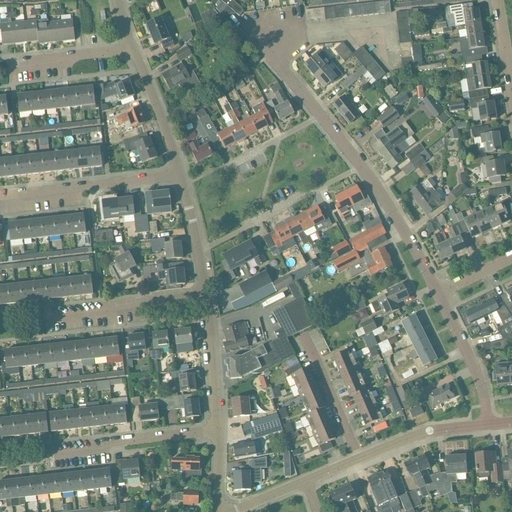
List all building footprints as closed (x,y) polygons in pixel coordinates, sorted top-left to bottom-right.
[(242,8),(232,0),(221,0),(240,17),(244,11),(242,8)] [(469,5),(449,8),(451,15),(454,15),(455,27),(458,27),(458,26),(481,23),(479,10),(470,12),(469,5)] [(6,9),(0,9),(0,14),(7,13),(7,19),(12,19),(11,13),(11,8),(6,8),(6,9)] [(37,24),(38,41),(38,44),(51,42),(49,23),(48,20),(37,21),(37,24)] [(73,20),(60,21),(63,41),(75,40),(73,20)] [(166,33),(161,20),(148,25),(148,26),(147,27),(149,33),(151,32),(156,45),(161,43),(163,51),(175,46),(169,32),(166,33)] [(26,42),(38,41),(37,24),(37,21),(24,22),(26,42)] [(49,23),(51,42),(63,41),(60,21),(49,23)] [(12,24),(14,43),(26,42),(24,22),(12,24)] [(483,35),(481,23),(458,26),(458,27),(459,31),(466,30),(468,38),(483,35)] [(2,45),(14,43),(12,24),(0,25),(2,45)] [(462,60),(463,59),(477,57),(476,50),(485,48),(483,35),(468,38),(459,39),(462,60)] [(231,50),(226,41),(218,46),(223,54),(231,50)] [(339,57),(348,49),(343,43),(334,51),(339,57)] [(192,55),(188,47),(176,53),(181,62),(192,55)] [(353,55),(348,49),(339,57),(344,63),(351,57),(352,59),(354,57),(356,60),(366,52),(362,47),(353,55)] [(315,78),(327,67),(321,60),(326,56),(321,50),(309,60),(311,62),(305,67),(315,78)] [(374,61),(366,52),(356,60),(357,61),(357,60),(362,66),(365,69),(374,61)] [(480,57),(477,57),(463,59),(466,79),(474,78),(489,76),(487,63),(481,64),(480,57)] [(368,73),(378,65),(374,61),(365,69),(368,73)] [(442,63),(418,67),(419,72),(442,68),(442,63)] [(413,64),(401,65),(402,72),(414,70),(413,64)] [(188,75),(182,65),(162,76),(170,91),(179,86),(180,87),(181,88),(183,88),(188,85),(192,93),(202,88),(193,72),(188,75)] [(372,78),(382,70),(378,65),(368,73),(372,78)] [(362,66),(340,85),(345,91),(347,93),(350,90),(348,88),(354,83),(363,76),(371,85),(375,81),(372,78),(368,73),(365,69),(362,66)] [(333,74),(327,67),(315,78),(325,89),(334,81),(336,83),(343,76),(338,70),(333,74)] [(382,70),(372,78),(375,81),(376,83),(386,75),(382,70)] [(491,89),(489,76),(474,78),(466,79),(469,99),(488,96),(487,89),(491,89)] [(107,86),(100,87),(101,100),(118,94),(121,101),(135,96),(129,82),(116,87),(115,83),(107,86)] [(398,95),(390,84),(384,89),(391,99),(398,95)] [(93,87),(80,89),(82,107),(95,106),(93,87)] [(82,107),(80,89),(68,90),(70,108),(82,107)] [(70,108),(68,90),(55,92),(57,110),(70,108)] [(288,103),(285,98),(282,91),(274,95),(280,107),(274,111),(280,121),(281,120),(283,121),(286,120),(287,118),(294,114),(289,103),(288,103)] [(57,110),(55,92),(43,93),(45,111),(57,110)] [(45,111),(43,93),(30,95),(32,113),(45,111)] [(405,93),(395,99),(398,105),(408,99),(405,93)] [(32,113),(30,95),(17,96),(19,114),(32,113)] [(431,95),(422,101),(435,118),(443,111),(431,95)] [(489,104),(488,96),(469,99),(448,103),(450,113),(465,111),(465,108),(471,107),(471,110),(479,108),(481,122),(496,119),(494,103),(489,104)] [(0,98),(0,116),(8,115),(6,97),(0,98)] [(360,116),(345,97),(334,106),(349,125),(360,116)] [(236,102),(230,105),(229,105),(236,119),(237,119),(241,117),(237,109),(239,108),(236,102)] [(256,116),(250,119),(257,133),(268,127),(268,126),(274,123),(263,103),(252,108),(256,116)] [(229,105),(230,105),(229,104),(223,107),(227,114),(229,113),(233,120),(232,121),(235,127),(228,130),(236,144),(237,143),(237,144),(238,144),(239,144),(241,143),(242,142),(242,141),(246,138),(239,124),(240,124),(237,119),(236,119),(229,105)] [(145,124),(139,108),(126,113),(127,115),(116,119),(119,125),(129,121),(132,129),(145,124)] [(399,117),(392,109),(377,120),(384,129),(399,117)] [(197,117),(208,137),(212,143),(219,139),(225,150),(236,144),(228,130),(218,135),(216,131),(208,117),(204,110),(196,114),(198,117),(197,117)] [(450,118),(445,112),(437,119),(443,125),(450,118)] [(196,129),(194,130),(197,138),(201,136),(203,140),(208,137),(197,117),(192,120),(194,124),(196,129)] [(250,119),(240,124),(239,124),(246,138),(257,133),(250,119)] [(457,126),(458,129),(467,128),(466,123),(461,123),(460,121),(456,122),(457,126)] [(405,123),(387,136),(382,129),(374,135),(379,142),(373,147),(383,159),(405,141),(414,135),(405,123)] [(17,135),(31,133),(31,128),(22,129),(21,125),(16,126),(17,135)] [(458,129),(457,126),(445,135),(449,142),(451,141),(459,139),(458,129)] [(489,136),(488,129),(488,128),(472,130),(473,139),(481,138),(482,145),(483,145),(486,144),(487,154),(488,154),(493,153),(494,154),(496,154),(496,153),(502,152),(500,141),(499,134),(489,136)] [(197,138),(194,130),(184,133),(188,142),(197,138)] [(157,159),(150,139),(139,143),(137,137),(123,143),(127,155),(138,151),(142,164),(157,159)] [(212,143),(208,137),(203,140),(197,143),(196,142),(189,146),(193,153),(192,153),(197,164),(213,156),(211,152),(215,150),(212,143)] [(405,141),(383,159),(392,170),(403,162),(398,156),(410,147),(405,141)] [(411,162),(426,151),(420,144),(405,155),(411,162)] [(101,149),(88,150),(90,169),(103,167),(101,149)] [(90,169),(88,150),(75,152),(77,170),(90,169)] [(431,158),(426,151),(411,162),(417,170),(426,163),(425,162),(431,158)] [(63,153),(65,171),(77,170),(75,152),(63,153)] [(52,173),(65,171),(63,153),(50,155),(52,173)] [(39,174),(52,173),(50,155),(37,156),(39,174)] [(37,156),(25,157),(27,175),(39,174),(37,156)] [(14,177),(27,175),(25,157),(12,159),(14,177)] [(0,162),(2,178),(14,177),(12,159),(0,160),(0,162)] [(482,159),(468,161),(469,167),(483,165),(482,159)] [(505,177),(503,162),(486,164),(489,185),(501,183),(500,177),(505,177)] [(424,177),(430,173),(424,166),(419,170),(424,177)] [(418,204),(435,191),(432,188),(436,185),(431,178),(427,181),(426,181),(410,194),(418,204)] [(468,189),(462,183),(451,193),(457,200),(464,194),(468,189)] [(345,190),(346,192),(346,193),(353,206),(356,213),(372,204),(365,191),(360,194),(357,187),(353,189),(351,187),(345,190)] [(448,198),(439,188),(435,191),(418,204),(426,215),(448,198)] [(468,189),(464,194),(465,196),(477,194),(476,188),(468,189)] [(507,195),(506,189),(488,191),(489,197),(491,203),(500,199),(499,196),(507,195)] [(353,206),(346,193),(345,193),(344,191),(338,193),(339,196),(335,198),(339,205),(335,207),(341,218),(342,217),(343,217),(346,222),(353,218),(348,209),(353,206)] [(153,202),(146,203),(147,216),(161,214),(161,211),(171,210),(171,213),(172,213),(171,207),(170,200),(171,200),(170,198),(169,192),(152,194),(153,202)] [(125,200),(117,200),(119,218),(134,216),(136,234),(149,232),(148,224),(147,216),(141,217),(139,195),(131,196),(132,199),(125,200)] [(119,218),(117,200),(103,202),(103,199),(95,200),(97,224),(105,223),(105,219),(119,218)] [(492,208),(501,227),(510,223),(510,221),(511,220),(511,216),(509,200),(502,203),(492,208)] [(483,212),(491,231),(501,227),(492,208),(487,210),(484,205),(481,206),(483,212)] [(318,207),(307,213),(316,232),(331,224),(325,212),(321,214),(318,207)] [(482,235),(491,231),(483,212),(478,214),(475,209),(471,211),(474,216),(482,235)] [(316,232),(307,213),(296,219),(309,243),(312,249),(317,246),(315,242),(314,243),(310,235),(316,232)] [(84,215),(71,217),(73,235),(86,233),(84,215)] [(482,235),(474,216),(458,223),(464,236),(470,233),(472,239),(482,235)] [(73,235),(71,217),(59,218),(61,236),(73,235)] [(458,223),(456,217),(451,219),(453,225),(454,228),(449,230),(454,241),(448,244),(453,255),(466,250),(460,238),(464,236),(458,223)] [(46,220),(48,237),(61,236),(59,218),(46,220)] [(291,218),(285,222),(286,224),(285,224),(292,238),(293,238),(298,235),(304,246),(309,243),(296,219),(292,221),(291,218)] [(428,234),(441,228),(437,219),(424,226),(428,234)] [(46,220),(34,221),(36,239),(48,237),(46,220)] [(23,240),(36,239),(34,221),(21,222),(23,240)] [(23,240),(21,222),(8,224),(10,242),(23,240)] [(269,234),(275,247),(276,247),(279,253),(285,250),(296,244),(293,238),(292,238),(285,224),(284,222),(277,225),(279,228),(274,230),(275,232),(269,234)] [(149,232),(150,240),(158,239),(156,224),(148,224),(149,232)] [(380,224),(366,231),(372,242),(386,234),(380,224)] [(355,251),(372,242),(366,231),(349,241),(355,251)] [(275,247),(269,234),(262,238),(269,250),(275,247)] [(441,261),(453,255),(448,244),(442,246),(437,235),(431,238),(436,249),(441,261)] [(180,243),(165,245),(165,239),(151,241),(152,254),(161,253),(161,250),(166,250),(167,261),(182,259),(180,243)] [(350,251),(346,242),(334,248),(336,253),(330,256),(332,260),(350,251)] [(128,254),(123,243),(113,244),(114,251),(120,250),(123,256),(115,260),(118,266),(112,269),(119,283),(133,276),(130,270),(136,267),(129,253),(128,254)] [(250,243),(237,250),(244,264),(255,258),(259,266),(265,263),(258,250),(255,252),(250,243)] [(371,256),(365,259),(368,266),(367,266),(372,276),(379,272),(393,266),(385,248),(371,255),(371,256)] [(234,269),(244,264),(237,250),(224,257),(228,266),(225,267),(232,280),(238,277),(234,269)] [(25,261),(38,259),(37,254),(37,251),(24,253),(24,256),(25,255),(25,261)] [(352,253),(337,261),(341,269),(359,259),(355,252),(352,253)] [(160,265),(158,266),(159,277),(159,281),(166,280),(167,291),(181,289),(180,286),(185,285),(184,270),(183,270),(183,263),(168,265),(160,265)] [(265,288),(272,284),(266,271),(238,286),(245,298),(265,288)] [(289,286),(294,284),(289,274),(272,284),(277,292),(289,286)] [(91,277),(78,279),(80,297),(93,295),(91,277)] [(80,297),(78,279),(66,280),(68,298),(80,297)] [(68,298),(66,280),(53,281),(55,299),(68,298)] [(55,299),(53,281),(41,283),(43,301),(55,299)] [(43,301),(41,283),(28,284),(30,302),(43,301)] [(30,302),(28,284),(15,286),(17,304),(30,302)] [(294,284),(289,286),(296,300),(273,313),(281,329),(274,333),(278,340),(240,358),(229,359),(230,380),(242,379),(251,374),(259,374),(295,357),(286,338),(316,324),(302,297),(294,284)] [(408,297),(402,285),(387,292),(389,296),(370,304),(375,314),(382,311),(385,316),(398,310),(395,303),(408,297)] [(5,305),(17,304),(15,286),(3,287),(5,305)] [(511,289),(506,293),(507,293),(497,298),(510,315),(511,314),(511,304),(511,289)] [(484,303),(465,313),(471,325),(490,315),(492,314),(497,325),(503,322),(504,326),(511,321),(511,317),(510,315),(497,298),(496,297),(492,299),(484,303)] [(362,301),(354,305),(358,315),(367,311),(362,301)] [(401,337),(407,334),(420,327),(414,316),(402,323),(405,328),(398,331),(401,337)] [(378,330),(378,329),(372,318),(360,324),(366,335),(372,332),(373,332),(378,330)] [(511,338),(511,321),(504,326),(500,328),(507,340),(511,338)] [(252,347),(245,323),(223,329),(227,344),(223,345),(226,355),(252,347)] [(382,327),(378,329),(378,330),(373,332),(375,337),(384,332),(382,327)] [(420,327),(407,334),(413,345),(426,339),(420,327)] [(192,343),(191,330),(175,332),(176,345),(177,344),(178,353),(177,353),(178,359),(190,358),(190,352),(186,352),(185,344),(192,343)] [(143,335),(142,336),(142,333),(135,334),(135,336),(128,337),(130,351),(125,351),(127,368),(133,368),(132,361),(139,360),(138,351),(145,350),(143,335)] [(169,348),(167,333),(153,334),(154,349),(149,350),(150,361),(163,360),(161,349),(169,348)] [(398,342),(397,339),(395,336),(387,340),(390,346),(398,342)] [(118,338),(105,340),(107,358),(120,357),(118,338)] [(431,350),(426,339),(413,345),(416,350),(409,354),(412,360),(419,356),(418,356),(431,350)] [(107,358),(105,340),(92,341),(94,359),(107,358)] [(506,340),(503,341),(491,344),(491,350),(507,349),(506,340)] [(82,361),(94,359),(92,341),(80,343),(82,361)] [(387,341),(378,346),(380,350),(382,355),(392,350),(387,341)] [(82,361),(80,343),(67,344),(69,362),(82,361)] [(67,344),(55,346),(57,364),(69,362),(67,344)] [(377,345),(368,349),(370,354),(377,351),(380,350),(378,346),(377,345)] [(55,346),(42,347),(44,365),(57,364),(55,346)] [(42,347),(30,348),(32,366),(44,365),(42,347)] [(30,348),(17,350),(19,368),(32,366),(30,348)] [(19,368),(17,350),(4,351),(6,369),(19,368)] [(418,356),(419,356),(424,367),(437,361),(431,350),(418,356)] [(336,367),(353,361),(349,351),(332,358),(336,367)] [(406,358),(391,364),(394,371),(409,366),(406,358)] [(358,371),(353,361),(336,367),(337,368),(341,378),(358,371)] [(495,365),(496,369),(496,373),(493,374),(492,375),(493,382),(492,382),(492,383),(497,383),(497,387),(510,386),(508,364),(495,365)] [(296,385),(313,378),(308,368),(302,371),(299,365),(284,372),(287,379),(292,377),(296,385)] [(188,376),(187,370),(170,373),(172,384),(180,383),(182,393),(196,391),(194,375),(188,376)] [(414,375),(412,370),(402,375),(404,380),(414,375)] [(362,380),(358,371),(341,378),(345,388),(362,380)] [(317,388),(313,378),(296,385),(300,395),(317,388)] [(366,390),(362,380),(345,388),(350,398),(352,397),(352,396),(366,390)] [(110,381),(97,382),(97,387),(96,387),(97,392),(111,390),(111,385),(110,386),(110,381)] [(72,385),(59,386),(60,391),(60,396),(66,395),(66,391),(72,390),(72,385)] [(412,398),(407,385),(396,389),(405,410),(412,407),(409,399),(412,398)] [(59,386),(45,388),(45,393),(46,396),(52,395),(52,392),(60,391),(59,386)] [(454,398),(448,386),(426,396),(432,409),(454,398)] [(321,398),(317,388),(300,395),(304,405),(321,398)] [(369,389),(366,390),(352,396),(352,397),(356,406),(373,399),(369,389)] [(19,396),(18,396),(19,401),(25,400),(24,396),(31,395),(31,390),(18,391),(19,396)] [(397,400),(393,390),(387,393),(391,403),(397,400)] [(192,401),(192,395),(161,398),(162,410),(167,409),(167,411),(186,408),(187,418),(199,417),(198,401),(192,401)] [(130,399),(132,413),(140,412),(142,422),(159,420),(157,406),(141,407),(140,398),(130,399)] [(255,398),(232,400),(234,418),(257,415),(255,398)] [(326,408),(321,398),(304,405),(308,415),(323,409),(326,408)] [(378,409),(373,399),(356,406),(361,416),(378,409)] [(397,400),(391,403),(394,411),(395,414),(399,412),(401,417),(404,416),(402,411),(397,400)] [(112,407),(115,425),(127,424),(125,406),(112,407)] [(115,425),(112,407),(100,409),(102,427),(115,425)] [(423,414),(420,408),(410,412),(413,419),(423,414)] [(102,427),(100,409),(87,410),(89,428),(102,427)] [(327,419),(323,409),(308,415),(305,416),(310,426),(327,419)] [(382,419),(378,409),(361,416),(365,426),(382,419)] [(89,428),(87,410),(75,412),(77,430),(89,428)] [(77,430),(75,412),(62,413),(64,431),(77,430)] [(52,432),(64,431),(62,413),(50,414),(52,432)] [(251,435),(251,436),(281,426),(277,414),(241,426),(245,437),(251,435)] [(34,416),(36,434),(49,433),(47,415),(34,416)] [(23,436),(36,434),(34,416),(21,418),(23,436)] [(11,437),(23,436),(21,418),(9,419),(11,437)] [(0,438),(11,437),(9,419),(0,420),(0,438)] [(327,419),(310,426),(314,436),(331,429),(327,419)] [(284,426),(286,433),(293,431),(291,423),(284,426)] [(281,426),(251,436),(252,440),(283,431),(281,426)] [(335,439),(331,429),(314,436),(318,446),(319,446),(322,452),(333,448),(330,441),(335,439)] [(293,431),(286,433),(289,440),(296,438),(293,431)] [(261,454),(259,441),(234,445),(236,458),(261,454)] [(511,479),(511,451),(508,452),(509,466),(503,466),(505,480),(511,479)] [(496,466),(495,454),(476,455),(477,474),(478,478),(479,479),(487,478),(489,476),(489,473),(491,472),(492,484),(503,483),(502,466),(496,466)] [(414,459),(428,493),(438,489),(441,497),(447,495),(440,475),(440,474),(432,475),(428,477),(426,471),(430,469),(424,455),(414,459)] [(440,475),(447,495),(452,492),(451,484),(457,484),(456,475),(466,475),(465,456),(446,458),(447,474),(440,475)] [(175,471),(175,479),(190,479),(191,472),(200,472),(200,470),(201,470),(201,465),(200,465),(200,459),(195,458),(195,457),(185,457),(185,459),(172,459),(171,471),(175,471)] [(261,469),(267,469),(266,458),(251,461),(251,469),(243,469),(243,473),(234,473),(235,491),(251,491),(250,484),(262,483),(261,469)] [(428,493),(414,459),(404,463),(410,478),(414,476),(419,490),(423,498),(429,496),(428,493)] [(123,464),(123,461),(115,461),(118,485),(128,484),(127,480),(139,479),(138,462),(123,464)] [(110,470),(98,472),(100,490),(112,488),(110,470)] [(387,471),(377,475),(388,503),(390,508),(400,504),(397,497),(398,497),(393,485),(387,471)] [(85,473),(87,491),(100,490),(98,472),(85,473)] [(85,473),(72,475),(74,493),(87,491),(85,473)] [(72,475),(60,476),(62,494),(74,493),(72,475)] [(377,475),(367,479),(372,493),(370,493),(376,508),(379,507),(380,511),(392,511),(390,508),(388,503),(377,475)] [(60,476),(47,478),(49,495),(62,494),(60,476)] [(47,478),(35,479),(37,497),(49,495),(47,478)] [(37,497),(35,479),(22,480),(24,498),(37,497)] [(24,498),(22,480),(10,482),(12,500),(19,499),(20,506),(25,505),(24,498)] [(13,507),(12,500),(10,482),(0,482),(0,500),(6,500),(7,508),(13,507)] [(340,491),(348,511),(356,511),(352,502),(356,501),(350,486),(340,491)] [(199,492),(184,491),(184,495),(171,494),(171,502),(184,502),(184,505),(195,506),(195,505),(199,505),(199,492)] [(341,511),(348,511),(340,491),(330,495),(336,509),(340,507),(341,511)] [(422,505),(415,491),(408,494),(414,509),(422,505)] [(413,509),(407,494),(400,497),(405,511),(413,509)]
